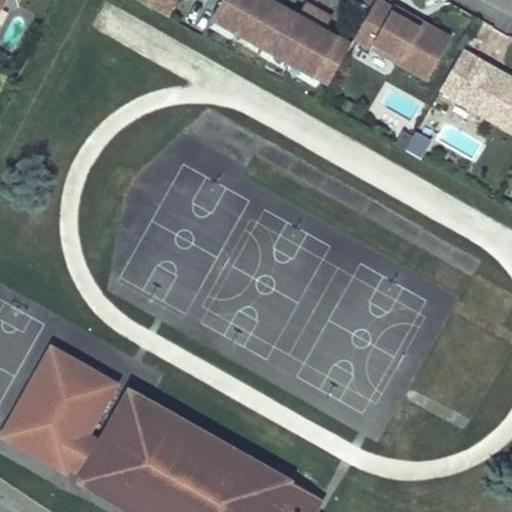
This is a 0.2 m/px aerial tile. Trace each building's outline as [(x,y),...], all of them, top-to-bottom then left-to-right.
[(143,0),(163,11),(169,0),(143,0)] [(325,79),(348,39),(321,24),(328,12),(307,0),(300,0),(295,9),(278,0),(214,0),(208,12),(325,79)] [(390,4),(382,0),(370,0),(351,34),(424,75),(448,34),(419,17),(416,23),(409,19),(412,13),(391,1),(390,4)] [(419,17),(412,13),(409,19),(416,23),(419,17)] [(492,65),(460,47),(438,86),(453,94),(452,95),(511,129),(511,128),(511,76),(500,69),(497,73),(490,69),(492,65)] [(500,69),(492,65),(490,69),(497,73),(500,69)] [(72,467),(81,473),(102,437),(92,431),(121,381),(53,342),(0,433),(68,473),(72,467)] [(102,437),(81,473),(78,478),(136,511),(314,511),(323,497),(131,386),(102,437)]
